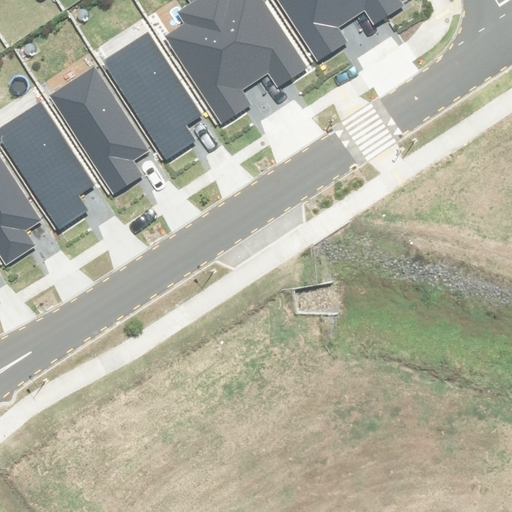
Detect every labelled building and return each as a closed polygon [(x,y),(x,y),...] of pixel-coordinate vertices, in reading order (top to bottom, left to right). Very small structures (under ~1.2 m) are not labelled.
[(191,26),(170,40),(222,118),(250,100),(244,91),(259,81),(204,0),(202,0),(182,13),(191,26)] [(204,0),(259,81),(271,74),(277,83),(308,63),(265,0),(204,0)] [(279,0),(317,56),(345,37),(339,29),(354,19),(341,0),(279,0)] [(341,0),(354,19),(366,11),(373,21),(403,1),(402,0),(341,0)] [(103,63),(168,162),(196,143),(186,129),(204,118),(148,34),(103,63)] [(48,97),(113,195),(141,177),(132,163),(150,151),(94,67),(48,97)] [(0,130),(0,141),(60,232),(88,214),(79,200),(96,188),(40,104),(0,130)] [(0,254),(7,265),(35,247),(26,233),(43,221),(0,155),(0,254)]
